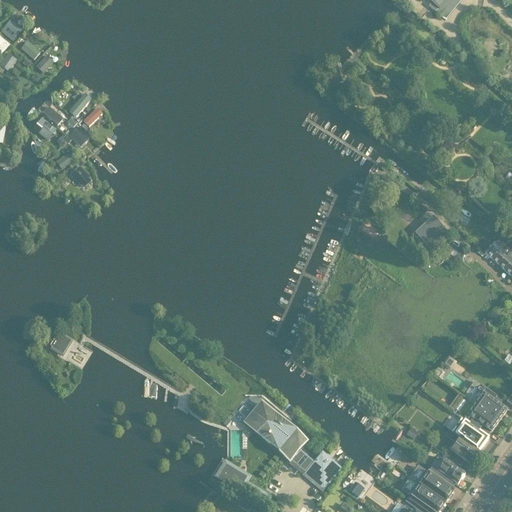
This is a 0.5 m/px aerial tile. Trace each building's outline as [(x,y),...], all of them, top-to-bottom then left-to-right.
[(428,0),(432,3),(431,4),(429,7),(436,13),(446,0),(428,0)] [(11,25),(4,35),(12,41),(20,31),(11,25)] [(33,46),(24,55),(35,63),(43,54),(33,46)] [(9,57),(1,67),(8,72),(16,62),(9,57)] [(45,58),(36,69),(42,75),(52,64),(45,58)] [(69,102),(74,96),(68,91),(63,97),(69,102)] [(77,119),(92,101),(85,95),(70,113),(77,119)] [(50,109),(45,114),(59,126),(64,121),(50,109)] [(90,128),(103,116),(97,110),(84,123),(90,128)] [(40,134),(47,139),(56,130),(43,119),(37,125),(43,130),(40,134)] [(80,128),(72,136),(80,144),(88,135),(80,128)] [(61,138),(56,143),(63,149),(71,140),(68,138),(64,142),(61,138)] [(67,155),(57,164),(63,171),(76,161),(71,155),(69,157),(67,155)] [(80,168),(71,177),(83,190),(92,181),(80,168)] [(436,221),(418,238),(433,254),(451,237),(436,221)] [(365,223),(360,230),(373,238),(377,230),(365,223)] [(486,255),(492,261),(506,245),(500,240),(486,255)] [(511,250),(506,245),(492,261),(498,267),(511,252),(511,250)] [(458,254),(447,246),(442,251),(435,260),(442,265),(446,259),(453,264),(456,259),(463,262),(464,256),(458,254)] [(511,252),(498,267),(505,272),(511,264),(511,252)] [(57,337),(50,348),(52,349),(52,350),(63,357),(71,344),(60,337),(59,338),(57,337)] [(433,376),(439,380),(443,374),(437,370),(433,376)] [(507,413),(494,403),(497,399),(483,389),(472,404),(476,407),(499,423),(507,413)] [(458,396),(450,408),(460,415),(468,402),(458,396)] [(499,423),(476,407),(472,404),(461,420),(480,433),(484,428),(491,434),(499,423)] [(292,462),(300,453),(305,447),(302,438),(263,405),(254,416),(262,422),(254,433),(272,448),(281,448),(283,450),(280,454),(291,464),(292,463),(292,462)] [(486,438),(462,420),(461,421),(462,421),(458,426),(457,426),(456,428),(457,428),(453,433),(452,433),(453,434),(452,434),(478,453),(479,454),(483,449),(482,448),(480,447),(486,438)] [(413,441),(417,435),(411,430),(407,436),(413,441)] [(232,432),(232,457),(243,457),(242,432),(232,432)] [(477,453),(478,453),(452,434),(450,438),(452,440),(451,442),(456,446),(452,452),(449,450),(445,456),(458,466),(461,468),(465,462),(470,466),(479,454),(477,453)] [(292,462),(292,463),(305,474),(313,465),(300,453),(292,462)] [(324,492),(341,471),(322,455),(305,476),(324,492)] [(465,477),(455,470),(458,466),(445,456),(442,461),(438,458),(431,468),(438,473),(450,482),(458,487),(465,477)] [(226,465),(217,480),(252,501),(258,492),(247,486),(247,487),(243,484),(247,478),(226,465)] [(445,487),(450,482),(438,473),(431,468),(427,474),(426,473),(418,485),(446,505),(454,493),(445,487)] [(356,484),(352,489),(350,487),(347,491),(351,494),(358,499),(364,490),(356,484)] [(440,511),(446,505),(418,485),(410,497),(411,497),(407,503),(419,511),(428,511),(429,510),(431,511),(440,511)]
